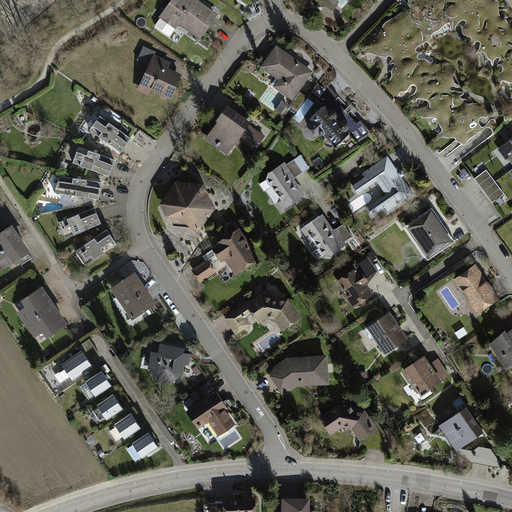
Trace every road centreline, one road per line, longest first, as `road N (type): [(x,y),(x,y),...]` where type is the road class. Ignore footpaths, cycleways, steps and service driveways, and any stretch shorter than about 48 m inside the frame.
road 1 (residential): [(275,467),(270,431),(144,245),(136,220),(146,170),(257,26),(303,26),(336,53),(403,125),(511,270)]
road 2 (residential): [(511,499),(427,479),(275,467)]
road 3 (residential): [(275,467),(169,479),(52,511)]
road 4 (track): [(127,0),(61,41),(43,82),(0,107)]
